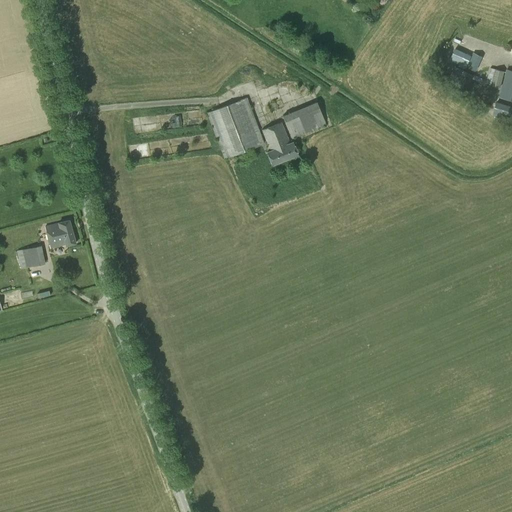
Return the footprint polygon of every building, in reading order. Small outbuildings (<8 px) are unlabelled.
[(460,65),(465,53),(455,49),(450,60),(460,65)] [(472,58),(481,62),(484,55),(476,51),(472,58)] [(468,62),(466,66),(476,71),(478,66),(468,62)] [(469,83),(473,76),(454,66),(450,73),(469,83)] [(500,88),(504,71),(490,67),(486,83),(491,85),(500,88)] [(511,100),(511,70),(507,69),(499,97),(511,100)] [(224,159),(264,144),(246,98),(206,112),(224,159)] [(294,134),(329,124),(323,101),(288,112),(294,134)] [(511,121),(511,106),(496,102),(492,115),(511,121)] [(290,144),(281,123),(262,130),(270,151),(267,152),(272,165),(297,155),(293,143),(290,144)] [(66,245),(75,243),(69,220),(45,226),(50,247),(66,244),(66,245)] [(21,269),(45,263),(41,245),(17,251),(21,269)]
